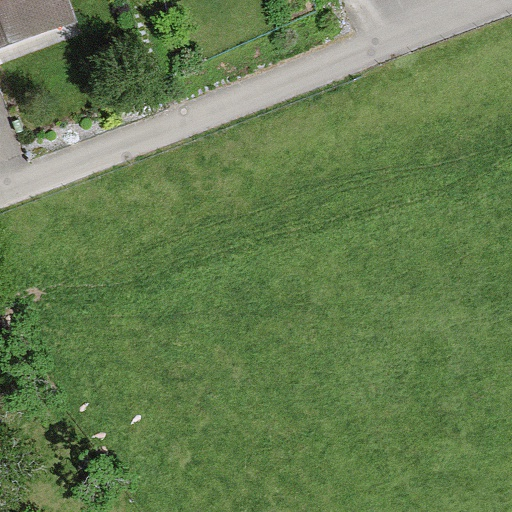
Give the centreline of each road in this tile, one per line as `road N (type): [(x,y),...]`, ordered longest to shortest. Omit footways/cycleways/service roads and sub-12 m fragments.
road 1 (residential): [(0,190),(502,0)]
road 2 (unknown): [(207,112),(164,0)]
